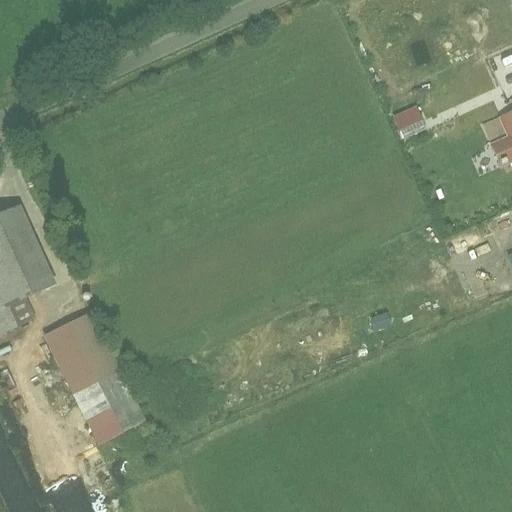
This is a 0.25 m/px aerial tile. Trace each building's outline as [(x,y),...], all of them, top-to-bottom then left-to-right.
[(511,101),(504,105),(507,112),(495,118),(504,138),(485,147),(496,169),(511,161),(511,101)] [(416,120),(393,132),(399,142),(421,131),(416,120)] [(11,210),(0,215),(0,307),(1,309),(26,297),(47,288),(11,210)] [(511,252),(503,256),(511,275),(511,274),(511,252)] [(26,297),(1,309),(10,330),(36,318),(26,297)] [(1,309),(0,307),(0,334),(10,330),(1,309)] [(91,313),(38,339),(66,395),(118,370),(91,313)] [(118,370),(66,395),(89,442),(141,417),(118,370)]
